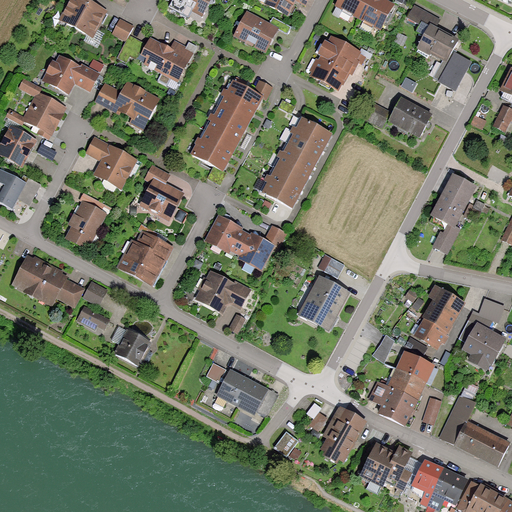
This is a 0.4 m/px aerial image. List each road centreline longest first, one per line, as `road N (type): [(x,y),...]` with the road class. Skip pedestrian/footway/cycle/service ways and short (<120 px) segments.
road 1 (track): [(266,453),(0,309)]
road 2 (residential): [(511,31),(390,258)]
road 3 (residential): [(511,483),(322,387)]
road 4 (residential): [(306,383),(156,302)]
road 5 (residential): [(156,302),(22,234)]
road 6 (residential): [(390,258),(322,387)]
road 7 (residential): [(511,287),(390,258)]
road 8 (residential): [(22,234),(79,124)]
